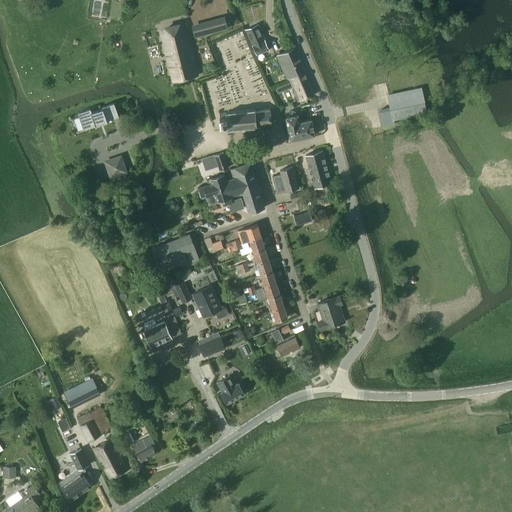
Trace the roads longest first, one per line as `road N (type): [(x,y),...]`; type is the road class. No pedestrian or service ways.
road 1 (tertiary): [(337,392),(342,369),(372,324),(375,293),(332,134)]
road 2 (residential): [(309,330),(254,156),(332,134)]
road 3 (tertiary): [(125,511),(288,401),(337,392)]
road 4 (tertiary): [(337,392),(427,396),(511,386)]
road 5 (tertiary): [(332,134),(286,0)]
